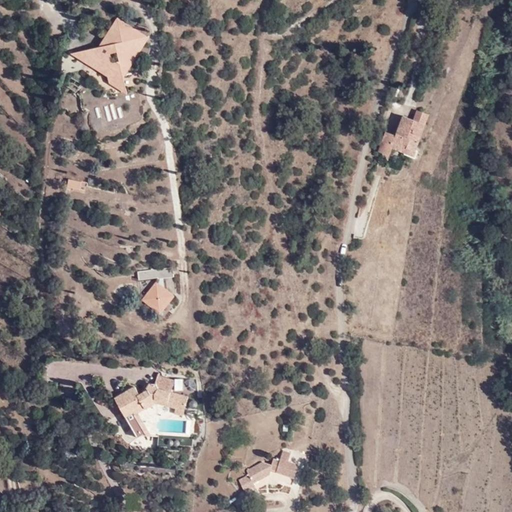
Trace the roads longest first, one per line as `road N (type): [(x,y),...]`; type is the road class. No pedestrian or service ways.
road 1 (residential): [(415,0),(336,266),(352,511)]
road 2 (unknown): [(144,373),(77,376),(68,385),(113,485),(138,511)]
